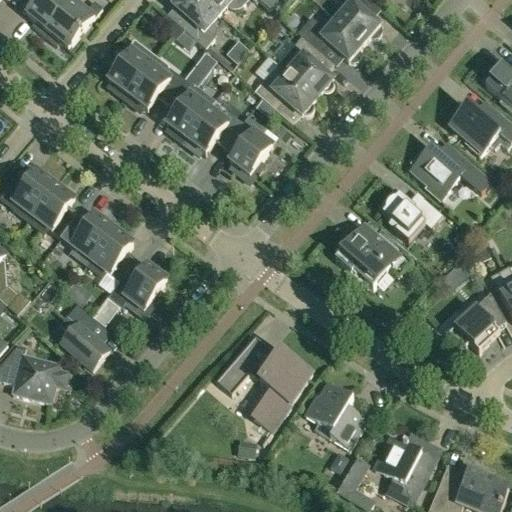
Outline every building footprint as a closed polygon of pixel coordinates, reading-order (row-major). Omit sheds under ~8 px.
[(44,40),(74,4),(69,0),(38,0),(41,2),(26,19),(35,26),(32,30),(44,40)] [(213,26),(220,18),(199,0),(183,0),(174,10),(183,17),(183,21),(177,28),(185,35),(206,53),(215,43),(217,40),(217,36),(217,32),(216,29),(213,26)] [(251,0),(199,0),(220,18),(227,10),(230,12),(234,13),(237,13),(241,12),(244,10),(251,0)] [(332,20),(365,48),(370,42),(375,43),(379,42),(382,38),(382,34),(381,30),(360,12),(368,3),(364,0),(332,0),(342,9),(332,20)] [(74,4),(44,40),(57,50),(60,46),(68,54),(103,12),(95,6),(87,15),(74,4)] [(185,35),(177,28),(167,19),(158,29),(176,45),(185,35)] [(360,54),(365,48),(332,20),(323,31),(312,21),(298,38),(302,41),(321,57),(329,48),(350,66),(354,67),(358,66),(361,63),(362,58),(360,54)] [(323,59),(321,57),(302,41),(278,68),(288,77),(318,103),(324,96),(326,97),(328,97),(330,97),(331,96),(333,95),(334,93),(334,92),(334,91),(334,88),(334,87),(333,86),(334,84),(315,68),(323,59)] [(125,103),(157,61),(135,43),(128,53),(131,55),(108,85),(112,88),(109,91),(125,103)] [(167,109),(185,84),(168,71),(169,70),(157,61),(125,103),(141,115),(144,112),(148,115),(157,102),(167,109)] [(318,103),(288,77),(278,68),(255,96),(275,113),(283,104),(302,121),(304,119),(305,120),(306,120),(308,120),(309,120),(311,119),(313,118),(314,116),(314,114),(314,112),(314,111),(313,109),(318,103)] [(511,77),(503,69),(497,77),(492,73),(481,85),(502,103),(499,106),(511,117),(511,77)] [(195,89),(194,90),(185,84),(167,109),(176,116),(167,129),(170,132),(168,135),(183,147),(209,113),(215,105),(195,89)] [(262,105),(257,113),(270,123),(274,118),(276,115),(265,107),(262,105)] [(511,130),(485,107),(476,118),(468,110),(451,130),(467,144),(465,147),(481,161),(491,149),(495,154),(500,148),(508,154),(511,149),(511,130)] [(244,128),(243,128),(226,115),(221,122),(209,113),(183,147),(199,159),(202,155),(206,158),(216,146),(225,153),(244,128)] [(244,128),(225,153),(234,160),(230,166),(235,169),(232,173),(251,187),(263,170),(260,168),(273,150),(261,141),(266,134),(249,121),(243,128),(244,128)] [(431,152),(427,157),(422,153),(410,167),(415,171),(411,175),(427,189),(425,192),(440,205),(461,181),(482,198),(491,186),(448,148),(438,159),(431,152)] [(29,225),(55,190),(36,175),(29,185),(19,177),(0,203),(15,214),(29,225)] [(61,243),(78,221),(68,214),(75,205),(55,190),(29,225),(44,236),(47,232),(61,243)] [(392,226),(389,230),(409,247),(425,228),(432,233),(443,220),(423,202),(415,211),(395,194),(378,214),(392,226)] [(78,221),(61,243),(76,254),(73,258),(88,269),(117,229),(114,226),(113,226),(104,219),(100,224),(94,219),(87,228),(78,221)] [(105,276),(120,287),(136,265),(127,258),(133,249),(127,244),(130,239),(121,232),(117,229),(88,269),(102,280),(105,276)] [(377,241),(364,230),(350,246),(346,242),(334,255),(339,259),(335,263),(351,277),(349,279),(365,293),(369,289),(373,293),(389,274),(398,282),(412,266),(380,238),(377,241)] [(455,241),(454,243),(462,250),(464,248),(471,240),(462,233),(455,241)] [(484,247),(470,255),(476,266),(490,259),(484,247)] [(5,266),(2,264),(6,258),(0,253),(0,305),(8,312),(18,320),(30,306),(22,299),(19,298),(6,287),(5,266)] [(109,301),(124,313),(127,309),(145,322),(158,305),(154,302),(167,285),(147,270),(145,272),(136,265),(120,287),(109,301)] [(511,277),(509,272),(491,282),(501,300),(499,300),(500,301),(501,301),(511,320),(511,277)] [(47,302),(56,292),(54,290),(50,287),(42,296),(41,297),(47,302)] [(507,329),(491,299),(447,340),(466,351),(470,348),(479,358),(500,339),(496,334),(507,329)] [(100,328),(93,322),(78,309),(60,329),(70,337),(61,347),(93,375),(110,355),(91,339),(100,328)] [(412,318),(402,327),(409,334),(419,325),(412,318)] [(272,436),(313,377),(281,356),(278,361),(256,342),(217,387),(232,400),(250,379),(260,386),(260,387),(272,396),(254,423),(272,436)] [(51,408),(56,391),(66,394),(70,377),(60,375),(62,370),(24,360),(26,352),(18,350),(10,359),(3,386),(15,389),(13,398),(51,408)] [(315,434),(350,455),(368,425),(348,413),(354,405),(327,389),(320,401),(317,399),(305,420),(318,428),(315,434)] [(391,443),(380,463),(374,474),(394,484),(387,498),(412,510),(441,455),(411,440),(406,449),(404,448),(403,450),(391,443)] [(258,443),(242,441),(240,456),(256,458),(258,443)] [(349,464),(342,459),(337,460),(330,471),(341,477),(349,464)] [(369,470),(358,464),(337,498),(359,511),(371,511),(375,507),(354,494),(369,470)] [(463,511),(464,511),(466,511),(501,511),(509,495),(487,486),(491,476),(464,466),(456,484),(444,479),(430,511),(463,511)]
